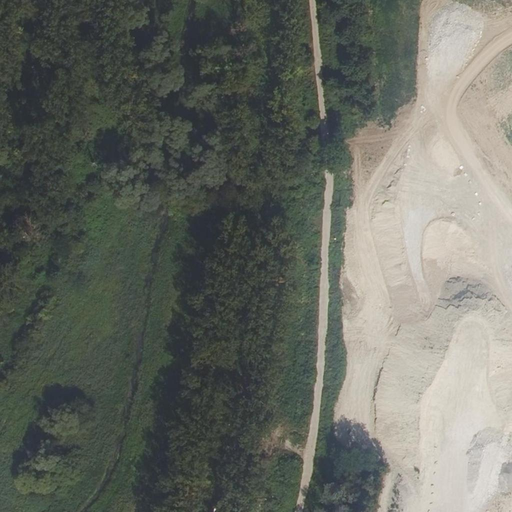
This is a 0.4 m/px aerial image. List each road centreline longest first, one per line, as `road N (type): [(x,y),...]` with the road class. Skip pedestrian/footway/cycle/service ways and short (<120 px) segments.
road 1 (track): [(293,511),(309,425),(318,225)]
road 2 (track): [(0,164),(253,207)]
road 3 (track): [(318,225),(322,170),(307,0)]
